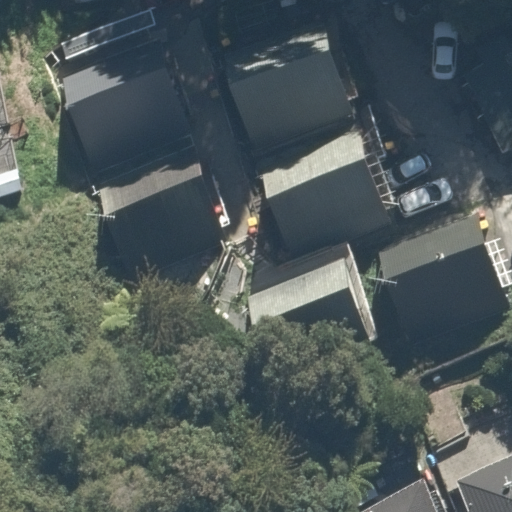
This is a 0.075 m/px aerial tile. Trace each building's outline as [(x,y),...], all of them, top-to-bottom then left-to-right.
[(233,112),(342,68),(307,0),(249,0),(178,36),(233,112)] [(511,8),(417,59),(464,149),(511,124),(511,8)] [(118,15),(9,50),(68,136),(182,93),(118,15)] [(320,102),(204,136),(270,222),(380,184),(320,102)] [(168,131),(60,171),(127,251),(228,203),(168,131)] [(423,180),(319,219),(394,313),(495,271),(423,180)] [(330,263),(224,308),(280,367),(382,327),(330,263)] [(511,511),(511,409),(496,378),(400,427),(439,503),(443,511),(511,511)] [(443,511),(439,503),(422,511),(443,511)]
